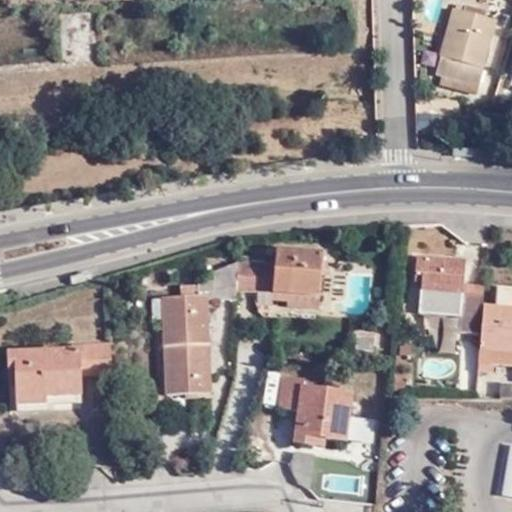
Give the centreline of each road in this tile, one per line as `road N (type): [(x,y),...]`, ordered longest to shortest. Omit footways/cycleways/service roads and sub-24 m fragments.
road 1 (secondary): [(131,228),(313,194),(401,186),(511,191)]
road 2 (secondary): [(0,266),(131,228)]
road 3 (secondary): [(131,228),(0,245)]
